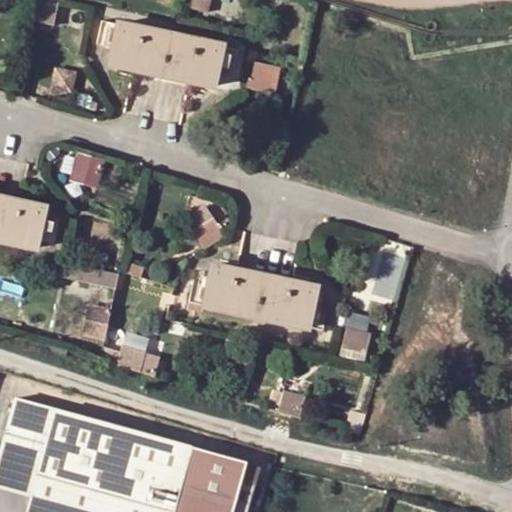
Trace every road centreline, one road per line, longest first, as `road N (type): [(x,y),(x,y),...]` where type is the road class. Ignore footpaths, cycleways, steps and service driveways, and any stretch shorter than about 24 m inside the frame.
road 1 (unclassified): [(511,497),(444,474),(275,440),(0,355)]
road 2 (residential): [(504,251),(0,105)]
